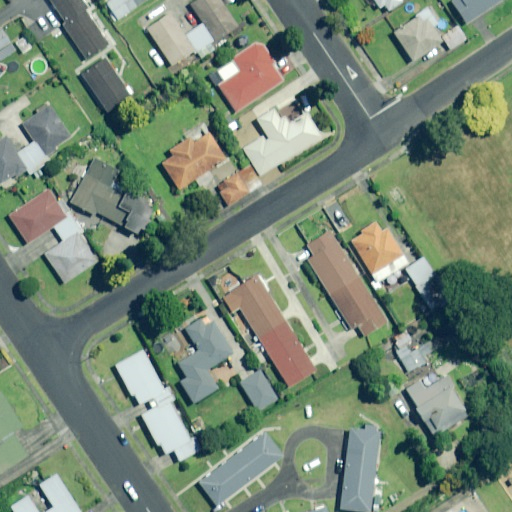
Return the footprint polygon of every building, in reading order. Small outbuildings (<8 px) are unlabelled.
[(49,0),(66,24),(86,11),(85,10),(88,8),(82,0),(49,0)] [(148,0),(110,0),(106,3),(117,20),(148,0)] [(202,24),(214,42),(239,26),(221,0),(198,0),(191,5),(204,23),(202,24)] [(374,0),(380,8),(385,5),(389,11),(403,2),(401,0),(374,0)] [(453,0),(452,1),(467,24),(503,0),(453,0)] [(440,23),(430,8),(394,33),(414,61),(443,42),(433,28),(440,23)] [(86,11),(66,24),(63,26),(87,61),(109,45),(86,11)] [(214,42),(202,24),(186,35),(172,14),(148,29),(172,66),(196,50),(202,59),(215,50),(211,44),(214,42)] [(467,39),(459,26),(443,37),(451,50),(467,39)] [(2,27),(0,28),(0,50),(13,42),(2,27)] [(27,34),(15,42),(24,55),(36,47),(27,34)] [(233,61),(209,76),(232,113),(285,82),(261,40),(231,58),(233,61)] [(130,96),(106,59),(82,75),(107,112),(130,96)] [(33,173),(37,178),(43,174),(40,168),(51,161),(48,156),(58,149),(57,147),(72,137),(51,106),(23,125),(35,142),(18,153),(7,136),(0,140),(0,185),(2,188),(27,171),(30,175),(33,173)] [(308,112),(290,124),(285,116),(281,119),(274,109),(257,119),(267,135),(244,149),(260,176),(323,137),(308,112)] [(210,169),(229,158),(207,125),(169,149),(172,154),(160,162),(179,190),(194,180),(199,188),(215,177),(210,169)] [(117,174),(95,162),(72,203),(95,215),(97,212),(138,235),(151,210),(136,201),(110,187),(117,174)] [(261,186),(249,167),(224,182),(228,188),(220,192),(229,206),(261,186)] [(62,286),(98,262),(67,216),(50,190),(10,217),(28,244),(55,226),(64,241),(42,256),(62,286)] [(350,238),(375,279),(370,282),(376,292),(384,287),(380,281),(409,263),(388,228),(383,232),(377,222),(350,238)] [(387,324),(331,231),(307,246),(314,258),(309,261),(350,330),(358,326),(365,337),(387,324)] [(431,310),(433,313),(451,303),(441,286),(425,257),(407,268),(408,270),(400,275),(405,284),(413,279),(427,303),(419,308),(423,314),(431,310)] [(317,370),(257,276),(223,297),(233,313),(240,309),(290,387),(317,370)] [(206,327),(202,320),(186,329),(199,351),(178,364),(187,378),(180,382),(194,404),(219,389),(207,370),(234,354),(215,322),(206,327)] [(444,346),(437,330),(414,341),(409,332),(394,339),(398,348),(396,350),(407,374),(431,362),(427,354),(444,346)] [(146,350),(116,365),(132,397),(135,396),(139,404),(153,397),(166,390),(166,389),(146,350)] [(464,408),(434,361),(395,386),(425,433),(464,408)] [(278,399),(261,370),(240,382),(258,412),(278,399)] [(24,426),(2,393),(0,394),(0,474),(29,456),(14,433),(24,426)] [(172,401),(172,400),(158,407),(142,415),(163,456),(174,450),(180,462),(199,452),(172,401)] [(364,509),(374,425),(343,421),(333,505),(364,509)] [(276,446),(259,425),(189,481),(206,502),(276,446)] [(80,511),(57,475),(40,485),(54,507),(46,511),(38,511),(29,496),(11,507),(14,511),(80,511)] [(322,511),(318,499),(277,511),(322,511)]
